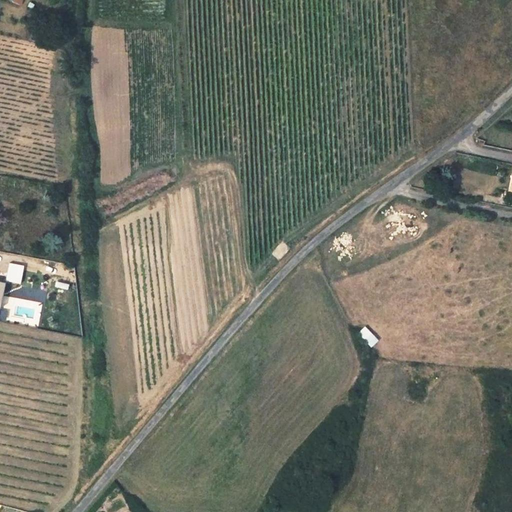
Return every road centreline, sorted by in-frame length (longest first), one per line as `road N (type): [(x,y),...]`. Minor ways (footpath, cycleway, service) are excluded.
road 1 (unclassified): [(511,90),(293,263),(78,511)]
road 2 (track): [(78,511),(90,376),(65,64),(77,0)]
